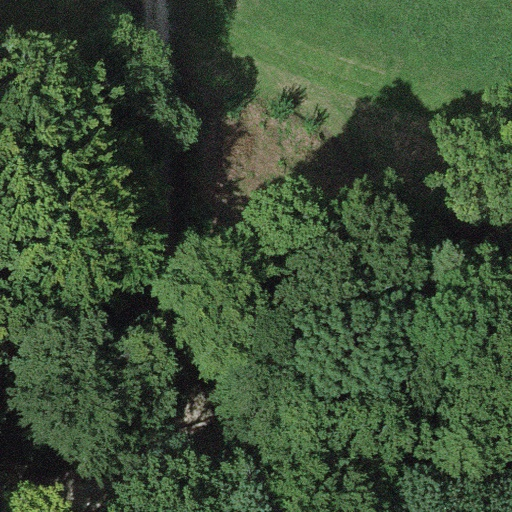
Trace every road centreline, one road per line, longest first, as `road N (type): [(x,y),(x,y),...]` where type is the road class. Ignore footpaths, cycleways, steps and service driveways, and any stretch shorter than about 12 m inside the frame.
road 1 (track): [(205,494),(169,362),(144,195),(145,0)]
road 2 (track): [(205,494),(511,486)]
road 3 (track): [(0,504),(205,494)]
